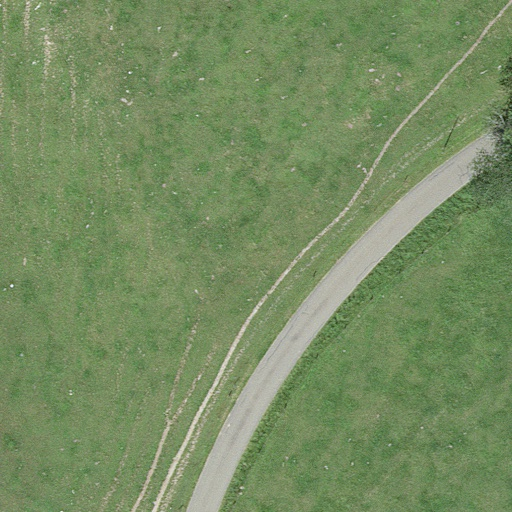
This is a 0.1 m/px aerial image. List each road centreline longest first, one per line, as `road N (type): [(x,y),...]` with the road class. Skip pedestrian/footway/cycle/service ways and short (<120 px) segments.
road 1 (track): [(198,511),(230,432),(345,274),(511,133)]
road 2 (motorway): [(226,511),(0,237)]
